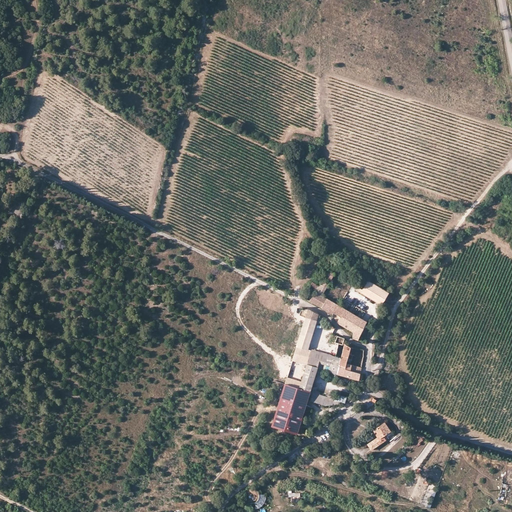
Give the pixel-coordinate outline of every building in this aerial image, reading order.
[(321,282),(327,286),(335,272),(329,268),(325,275),(320,272),(317,277),(322,280),(321,282)] [(363,286),(351,279),(348,284),(382,304),(389,292),(367,280),(363,286)] [(311,287),(316,291),(319,284),(314,281),(311,287)] [(319,284),(316,291),(322,294),(327,286),(321,282),(319,284)] [(331,314),(333,316),(339,323),(353,331),(352,338),(357,340),(361,330),(366,320),(322,294),(316,291),(310,301),(331,314)] [(319,314),(308,309),(305,318),(316,321),(319,314)] [(307,349),(316,321),(305,318),(292,361),(306,365),(307,364),(318,368),(317,369),(328,372),(332,356),(307,349)] [(351,348),(339,344),(336,357),(332,356),(340,358),(339,365),(346,367),(347,364),(351,348)] [(364,350),(351,348),(347,364),(348,364),(352,365),(360,374),(364,356),(364,351),(364,350)] [(337,374),(339,365),(340,358),(332,356),(328,372),(337,374)] [(318,368),(307,364),(306,365),(301,381),(291,378),(292,375),(288,374),(271,426),(297,434),(317,369),(318,368)] [(339,365),(337,374),(358,380),(360,374),(352,365),(348,364),(347,364),(346,367),(339,365)] [(320,393),(313,391),(310,400),(312,402),(325,406),(338,404),(339,402),(344,403),(346,398),(336,394),(335,398),(328,396),(327,397),(320,395),(320,393)] [(392,434),(384,423),(377,428),(373,431),(377,438),(367,444),(371,450),(385,440),(385,439),(392,434)] [(255,507),(263,506),(262,500),(265,499),(264,494),(259,495),(260,500),(254,501),(255,507)]
